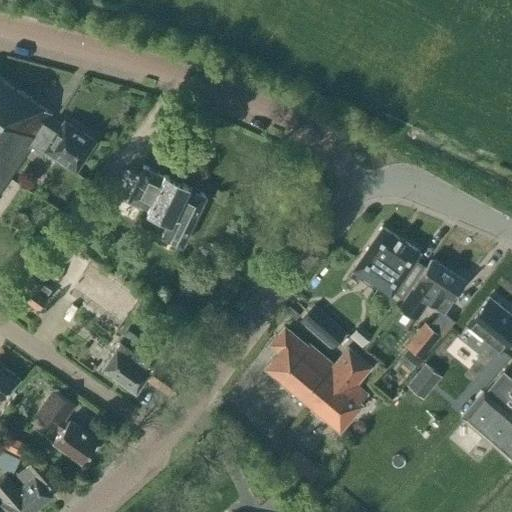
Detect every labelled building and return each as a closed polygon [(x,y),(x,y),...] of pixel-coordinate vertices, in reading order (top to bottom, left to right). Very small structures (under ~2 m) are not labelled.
[(50,115),(51,113),(0,78),(0,190),(30,144),(42,153),(44,151),(75,170),(94,141),(63,120),(61,123),(50,115)] [(160,235),(181,245),(205,195),(186,186),(186,184),(163,173),(162,174),(143,165),(139,174),(126,167),(114,191),(146,207),(146,208),(168,219),(160,235)] [(105,205),(88,193),(56,238),(73,251),(105,205)] [(138,211),(116,200),(111,211),(133,221),(138,211)] [(408,285),(408,286),(422,264),(415,258),(419,251),(381,226),(361,256),(352,270),(390,296),(393,292),(400,296),(408,285)] [(463,281),(430,259),(410,290),(410,291),(399,309),(414,319),(426,301),(439,309),(443,312),(444,311),(463,281)] [(16,295),(37,310),(46,296),(45,295),(50,288),(44,284),(44,283),(30,273),(16,295)] [(511,334),(511,316),(488,297),(465,325),(498,351),(511,334)] [(300,318),(332,346),(346,330),(314,303),(300,318)] [(443,312),(439,309),(427,324),(440,335),(441,336),(454,320),(444,311),(443,312)] [(404,344),(420,358),(440,335),(427,324),(424,321),(404,344)] [(349,334),(362,345),(372,333),(359,323),(349,334)] [(332,366),(307,345),(305,346),(283,326),(269,344),(278,352),(265,366),(337,428),(365,395),(354,385),(368,368),(347,348),(332,366)] [(120,343),(101,369),(134,393),(145,378),(168,395),(180,378),(156,362),(152,366),(120,343)] [(405,384),(422,398),(440,376),(423,362),(405,384)] [(0,369),(0,396),(1,397),(8,387),(11,390),(19,378),(2,367),(0,370),(0,369)] [(511,382),(502,373),(484,394),(482,392),(461,418),(511,462),(511,460),(511,382)] [(52,443),(80,462),(96,439),(68,419),(66,423),(63,420),(74,404),(53,389),(34,415),(56,430),(59,432),(52,443)] [(25,443),(2,431),(0,434),(0,446),(19,456),(25,443)] [(281,467),(307,487),(320,470),(294,450),(281,467)] [(0,478),(0,497),(3,501),(0,504),(7,511),(32,511),(51,495),(46,489),(54,483),(33,458),(15,474),(23,484),(17,489),(5,474),(0,478)]
